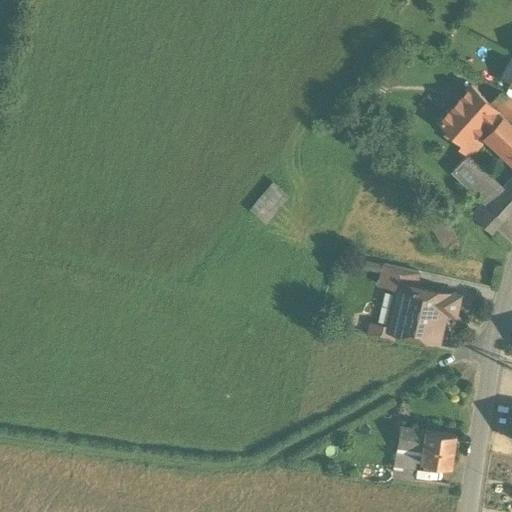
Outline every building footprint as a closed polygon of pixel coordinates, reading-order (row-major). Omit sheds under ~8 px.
[(490,104),(471,85),(438,120),(445,127),(444,134),(451,140),(457,138),(458,138),(462,142),(459,145),(469,155),(491,130),(490,129),(502,116),(490,104)] [(511,97),(501,92),(490,104),(502,116),(508,123),(511,118),(511,97)] [(511,125),(508,123),(502,116),(490,129),(491,130),(504,142),(501,145),(511,155),(511,125)] [(511,178),(502,189),(466,155),(452,170),(485,202),(502,218),(511,207),(511,178)] [(295,194),(278,179),(253,207),(272,223),(295,194)] [(444,249),(459,239),(436,202),(420,211),(444,249)] [(502,218),(485,202),(472,216),(491,231),(502,218)] [(418,272),(383,264),(379,284),(396,288),(398,282),(415,286),(418,272)] [(415,286),(398,282),(396,288),(388,325),(388,326),(395,328),(438,338),(444,312),(454,314),(458,296),(415,286)] [(388,325),(370,321),(367,334),(392,340),(395,328),(388,326),(388,325)] [(425,429),(399,426),(397,444),(423,447),(425,429)] [(455,433),(425,429),(423,447),(421,462),(424,462),(432,463),(451,466),(455,433)] [(413,469),(392,467),(391,480),(412,482),(413,469)]
